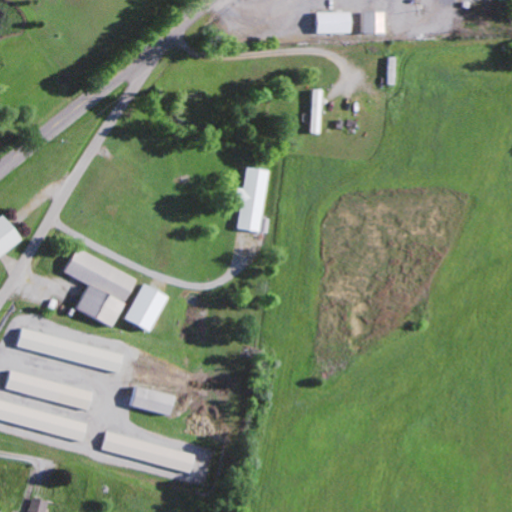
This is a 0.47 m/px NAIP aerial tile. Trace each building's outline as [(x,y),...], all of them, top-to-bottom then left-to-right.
[(380,33),(381,11),(360,10),(359,32),(380,33)] [(347,11),(314,12),(314,33),(348,32),(347,11)] [(236,229),(268,233),(269,219),(262,218),(268,170),(245,167),(242,188),(235,187),(233,204),(239,204),(236,229)] [(0,254),(18,242),(0,217),(0,254)] [(74,310),(112,326),(133,276),(72,249),(62,273),(85,283),(74,310)] [(164,296),(138,284),(121,320),(147,332),(164,296)] [(20,328),(15,346),(115,372),(120,354),(20,328)] [(4,389),(86,410),(91,391),(9,370),(4,389)] [(128,408),(169,414),(172,394),(131,388),(128,408)] [(0,420),(81,441),(86,422),(0,400),(0,420)] [(100,451),(188,472),(193,454),(104,432),(100,451)] [(45,511),(47,500),(30,498),(27,511),(45,511)]
